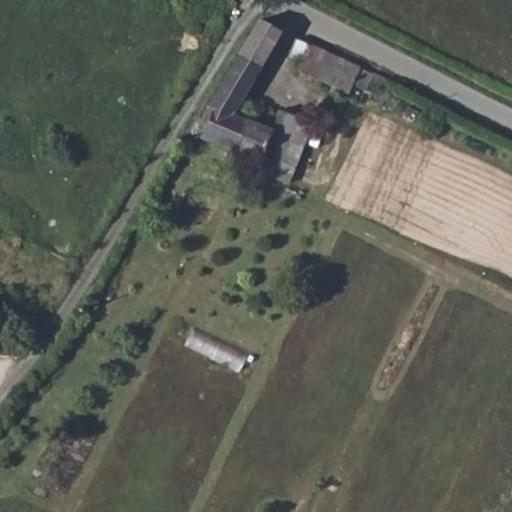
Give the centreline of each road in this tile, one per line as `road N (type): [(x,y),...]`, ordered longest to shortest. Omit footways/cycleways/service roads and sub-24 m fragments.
road 1 (residential): [(0,410),(21,391),(255,0)]
road 2 (unclassified): [(258,0),(511,122)]
